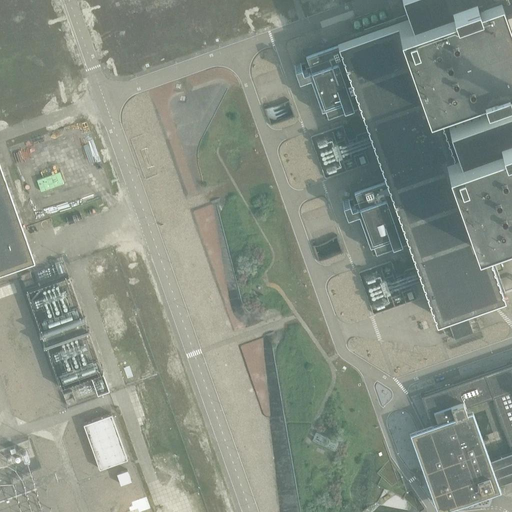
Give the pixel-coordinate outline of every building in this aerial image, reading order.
[(511,92),(442,116),(434,95),(488,76),(491,82),(504,77),(501,71),(511,67),(511,0),(443,0),(301,50),(305,62),(309,75),(323,115),(358,103),(384,174),(349,187),(353,198),(357,210),(372,251),(406,238),(434,315),(504,291),(482,231),(511,220),(511,92)] [(298,79),(309,75),(305,62),(294,66),(298,79)] [(31,255),(28,244),(25,233),(24,233),(1,168),(2,168),(0,164),(0,267),(32,256),(31,255)] [(60,171),(37,179),(41,190),(64,182),(60,171)] [(346,214),(357,210),(353,198),(342,202),(346,214)] [(467,315),(452,321),(448,322),(454,339),(473,333),(467,315)] [(97,360),(85,329),(90,327),(86,317),(47,316),(38,319),(41,327),(41,336),(44,344),(49,344),(59,369),(58,372),(62,381),(76,376),(78,376),(88,372),(100,372),(100,367),(97,358),(97,360)] [(511,361),(420,394),(431,423),(419,427),(409,431),(437,511),(448,507),(500,488),(498,483),(511,478),(511,361)] [(76,391),(102,387),(101,381),(89,383),(88,383),(80,384),(80,385),(75,386),(76,391)] [(127,458),(111,413),(83,423),(99,468),(127,458)] [(333,453),(339,442),(317,431),(311,442),(333,453)] [(131,478),(127,468),(118,471),(121,481),(131,478)]
